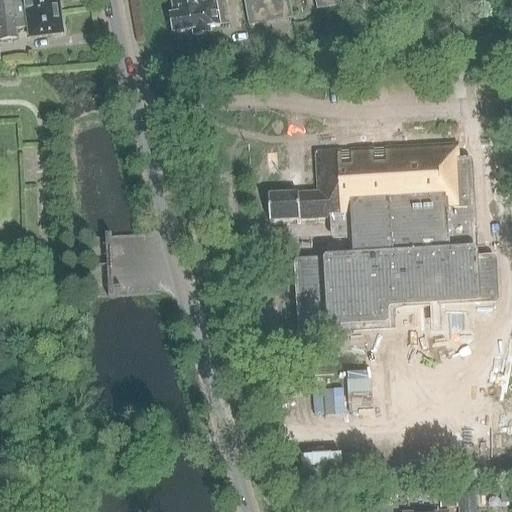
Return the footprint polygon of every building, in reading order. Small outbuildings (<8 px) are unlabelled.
[(0,23),(60,17),(57,0),(30,0),(25,1),(25,3),(0,6),(0,23)] [(210,29),(220,27),(216,4),(227,2),(226,0),(171,0),(174,15),(171,16),(174,35),(193,32),(194,37),(211,34),(210,29)] [(293,20),(289,0),(262,0),(245,3),(249,28),(293,20)] [(342,8),(340,0),(314,0),(317,12),(342,8)] [(60,17),(0,23),(0,42),(15,41),(14,31),(29,29),(30,41),(62,37),(60,17)] [(324,42),(324,50),(339,50),(338,41),(324,42)] [(297,195),(269,196),(271,223),(331,219),(332,224),(338,224),(339,236),(353,235),(355,261),(298,264),(303,338),(350,335),(350,326),(386,323),(385,305),(393,304),(393,307),(495,301),(493,261),(474,262),(469,162),(459,163),(458,149),(458,144),(402,147),(351,150),(339,151),(315,152),(316,170),(317,176),(318,193),(307,194),(297,195)] [(476,511),(475,492),(458,493),(458,511),(476,511)] [(370,494),(370,500),(370,511),(387,511),(386,499),(386,493),(370,494)]
